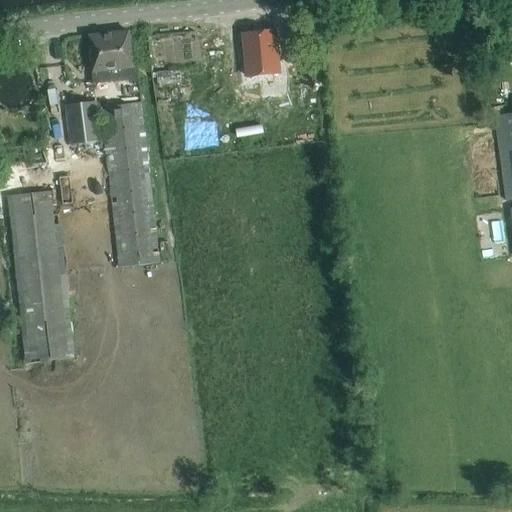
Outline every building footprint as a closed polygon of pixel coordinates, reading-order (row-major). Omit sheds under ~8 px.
[(244,33),(249,77),(281,73),(276,30),(244,33)] [(128,31),(88,36),(93,83),(138,78),(137,66),(132,66),(128,31)] [(64,105),(69,145),(100,142),(96,102),(64,105)] [(141,102),(100,107),(118,266),(159,261),(141,102)] [(511,113),(493,117),(505,201),(511,199),(511,113)] [(6,196),(25,364),(74,358),(55,191),(6,196)]
